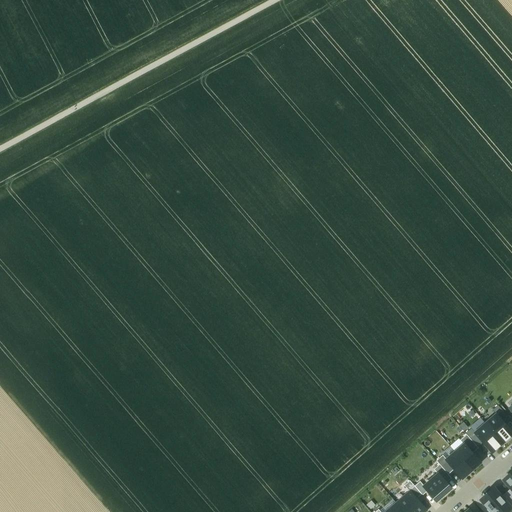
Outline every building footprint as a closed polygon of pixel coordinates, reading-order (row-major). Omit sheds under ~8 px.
[(487,422),(497,414),(494,411),(485,419),(487,422)] [(511,432),(496,415),(486,424),(503,444),(511,435),(511,432)] [(492,453),(503,444),(486,424),(475,434),(492,453)] [(464,445),(472,454),(479,449),(467,435),(460,441),(464,445)] [(464,445),(455,453),(472,471),(481,463),(472,454),(464,445)] [(472,471),(455,453),(447,460),(446,461),(454,470),(463,479),(472,471)] [(448,475),(454,470),(446,461),(447,460),(443,456),(436,461),(448,475)] [(511,473),(503,481),(511,490),(511,473)] [(438,474),(424,487),(428,491),(437,502),(451,489),(438,474)] [(415,487),(410,481),(404,486),(410,492),(417,499),(422,495),(415,487)] [(424,487),(420,482),(415,487),(422,495),(423,496),(428,491),(424,487)] [(511,508),(494,488),(481,500),(490,511),(507,511),(511,508)] [(397,504),(403,511),(424,511),(426,511),(417,499),(410,492),(397,504)]
